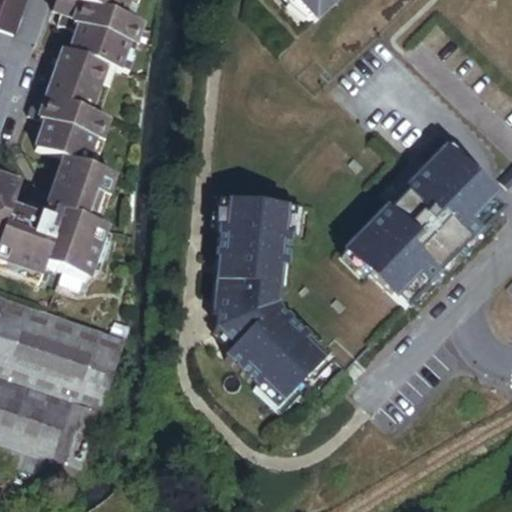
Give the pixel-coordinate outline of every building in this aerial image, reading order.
[(0,0),(0,33),(12,38),(25,0),(0,0)] [(0,177),(0,265),(40,280),(43,270),(62,277),(82,284),(85,285),(88,276),(101,241),(104,231),(98,229),(88,226),(97,199),(104,202),(112,180),(93,173),(83,170),(93,142),(97,143),(104,124),(94,120),(84,117),(94,88),(101,91),(108,72),(116,75),(125,51),(131,53),(139,31),(130,28),(121,24),(129,0),(55,0),(50,15),(58,18),(55,28),(74,35),(66,56),(59,53),(42,100),(33,97),(26,117),(45,124),(35,152),(62,162),(45,209),(29,203),(19,207),(18,211),(9,208),(18,184),(0,177)] [(139,0),(129,0),(121,24),(130,28),(139,0)] [(290,0),(312,24),(337,0),(290,0)] [(131,53),(125,51),(116,75),(126,78),(134,54),(131,53)] [(101,91),(94,88),(84,117),(94,120),(104,92),(101,91)] [(97,143),(93,142),(83,170),(93,173),(103,145),(97,143)] [(436,279),(502,212),(459,170),(461,168),(444,151),(402,193),(405,197),(387,214),(384,211),(340,256),(356,272),(358,270),(402,313),(427,288),(424,285),(433,276),(436,279)] [(511,186),(511,170),(499,183),(507,191),(511,186)] [(104,202),(97,199),(88,226),(98,229),(107,203),(104,202)] [(328,359),(305,337),(303,339),(273,310),(277,268),(284,269),(287,240),(290,240),(293,212),(285,211),(263,209),(263,212),(244,209),(244,207),(216,204),(212,233),(215,233),(212,263),(215,263),(209,317),(215,317),(213,334),(232,351),(222,362),(253,391),(252,392),(274,414),(294,394),(293,392),(306,378),(308,379),(328,359)] [(113,245),(101,241),(88,276),(100,280),(113,245)] [(40,280),(0,265),(0,275),(37,289),(40,280)] [(78,295),(82,284),(62,277),(58,288),(78,295)] [(0,466),(62,488),(65,487),(74,473),(78,474),(104,395),(114,398),(120,383),(117,382),(123,364),(115,362),(123,344),(0,301),(0,466)]
